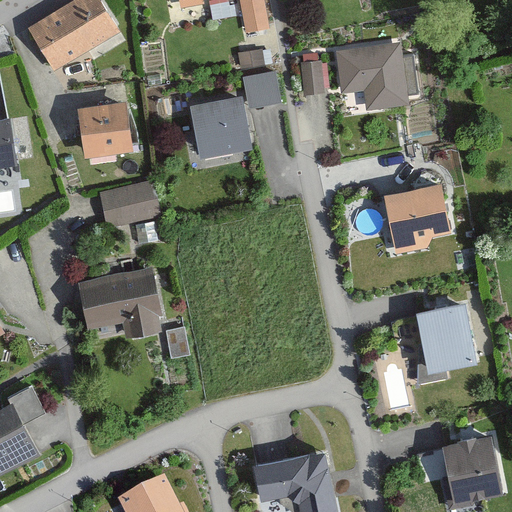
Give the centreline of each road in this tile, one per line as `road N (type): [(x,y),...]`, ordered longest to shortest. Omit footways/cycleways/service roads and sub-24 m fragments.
road 1 (residential): [(201,423),(341,386),(338,318),(292,100)]
road 2 (residential): [(16,511),(201,423)]
